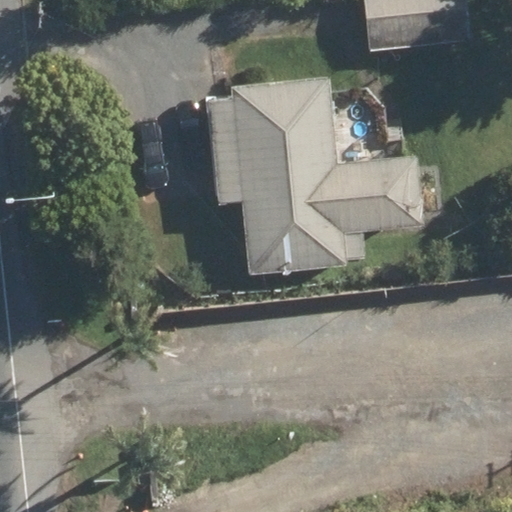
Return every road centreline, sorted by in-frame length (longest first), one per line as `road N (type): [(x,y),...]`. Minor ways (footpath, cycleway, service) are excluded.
road 1 (track): [(0,394),(511,309)]
road 2 (track): [(135,374),(511,406)]
road 3 (track): [(224,511),(265,497),(511,453)]
